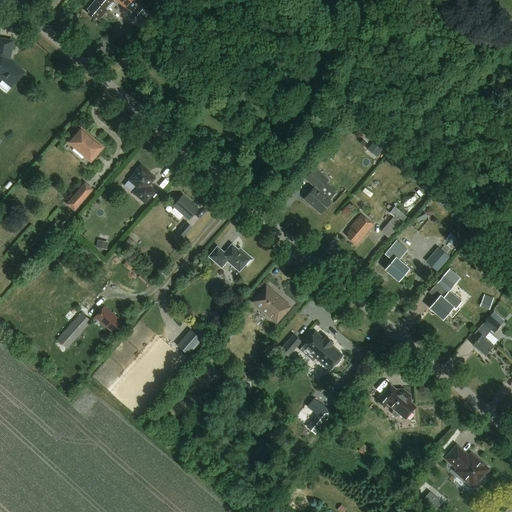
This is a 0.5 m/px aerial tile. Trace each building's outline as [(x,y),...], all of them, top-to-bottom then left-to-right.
[(98,21),(114,2),(111,0),(95,0),(87,10),(88,11),(86,14),(94,20),(95,19),(98,21)] [(11,88),(26,72),(11,59),(14,40),(0,37),(0,78),(2,81),(0,83),(0,85),(7,91),(11,87),(11,88)] [(80,129),(70,142),(75,147),(72,150),(82,158),(85,155),(90,160),(101,147),(80,129)] [(136,171),(128,180),(140,190),(136,195),(145,203),(155,191),(149,186),(155,178),(146,170),(147,170),(141,164),(135,170),(136,171)] [(332,201),(330,199),(336,192),(325,183),(328,179),(314,167),(305,178),(314,187),(303,199),(321,214),(332,201)] [(84,182),(66,204),(74,211),(92,189),(84,182)] [(182,195),(173,206),(189,219),(198,209),(182,195)] [(406,217),(394,206),(389,212),(393,216),(380,231),(388,237),(406,217)] [(355,245),(373,225),(360,214),(348,228),(349,229),(346,233),(348,235),(346,237),(355,245)] [(185,222),(174,234),(181,240),(192,227),(185,222)] [(130,250),(136,243),(130,238),(124,244),(130,250)] [(108,248),(109,241),(98,239),(97,246),(108,248)] [(398,281),(410,268),(399,259),(405,252),(394,243),(384,254),(392,260),(384,269),(398,281)] [(224,253),(217,247),(209,256),(221,267),(227,261),(239,271),(245,264),(247,265),(252,259),(246,254),(244,255),(232,244),(224,253)] [(449,256),(438,247),(426,261),(437,270),(449,256)] [(130,271),(136,263),(129,257),(123,265),(130,271)] [(436,298),(428,307),(442,319),(453,306),(443,298),(454,285),(443,276),(437,283),(429,292),(436,298)] [(276,322),(290,307),(266,286),(252,301),(276,322)] [(489,310),(492,302),(483,299),(480,307),(489,310)] [(114,334),(124,323),(106,307),(96,319),(114,334)] [(81,313),(56,340),(66,349),(90,322),(81,313)] [(492,334),(498,326),(487,317),(474,332),(479,336),(471,345),(484,355),(493,345),(483,337),(488,331),(492,334)] [(190,330),(177,345),(188,355),(202,340),(190,330)] [(315,332),(300,349),(312,361),(316,356),(329,368),(334,362),(335,363),(342,355),(331,345),(333,343),(326,337),(324,339),(315,332)] [(302,342),(293,334),(280,350),(288,357),(302,342)] [(255,384),(263,374),(256,368),(248,378),(255,384)] [(396,389),(389,383),(376,399),(384,407),(387,404),(393,409),(393,410),(392,411),(392,412),(392,413),(392,414),(393,414),(393,415),(394,415),(395,415),(396,415),(397,415),(398,415),(398,414),(399,413),(405,418),(415,405),(411,402),(410,394),(403,388),(396,389)] [(317,414),(307,427),(315,433),(331,412),(314,399),(307,407),(317,414)] [(364,443),(359,450),(366,455),(371,448),(364,443)] [(456,446),(446,458),(454,465),(458,468),(455,472),(473,487),(478,481),(480,480),(481,479),(482,478),(483,477),(483,475),(488,469),(485,466),(484,465),(483,463),(482,463),(480,462),(471,454),(468,458),(463,454),(464,453),(456,446)] [(423,498),(434,509),(443,501),(431,489),(423,498)]
